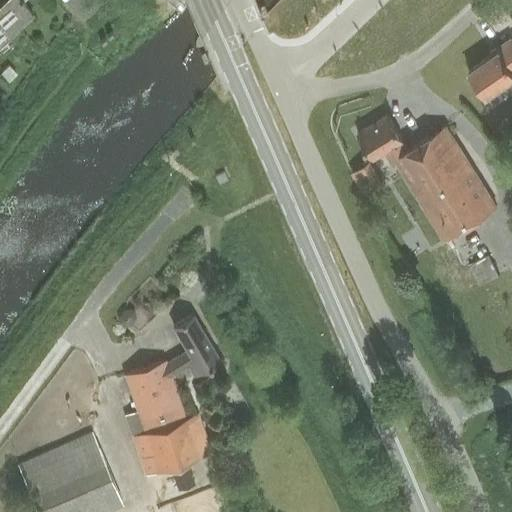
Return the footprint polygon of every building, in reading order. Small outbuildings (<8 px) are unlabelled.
[(20,0),(4,0),(0,4),(0,41),(32,14),(20,0)] [(511,38),(492,52),(495,57),(473,71),(488,94),(511,78),(511,38)] [(9,66),(0,74),(8,82),(17,73),(9,66)] [(0,73),(0,92),(9,83),(8,82),(0,74),(0,73)] [(444,236),(497,203),(446,123),(410,147),(389,114),(360,132),(376,157),(385,151),(395,166),(398,164),(444,236)] [(469,264),(479,286),(500,276),(489,254),(469,264)] [(146,472),(211,449),(196,409),(184,413),(170,375),(190,364),(196,372),(220,358),(192,311),(171,323),(186,348),(164,361),(162,358),(126,370),(140,407),(125,412),(146,472)] [(107,511),(125,505),(93,430),(18,462),(38,511),(107,511)]
